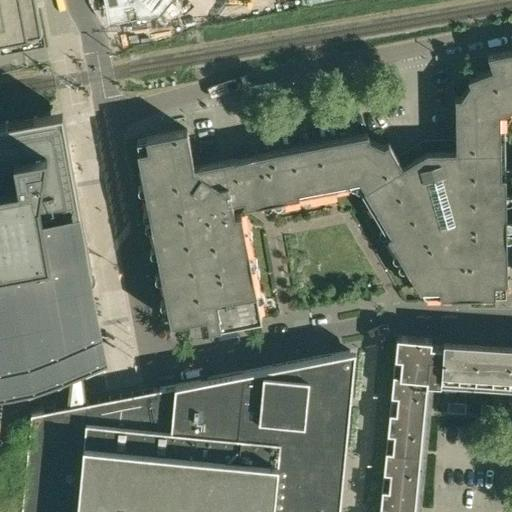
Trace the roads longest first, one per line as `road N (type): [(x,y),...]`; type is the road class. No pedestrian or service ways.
road 1 (residential): [(511,321),(405,316),(156,364),(108,115)]
road 2 (residential): [(511,31),(108,115)]
road 3 (residential): [(108,115),(94,39),(75,0)]
